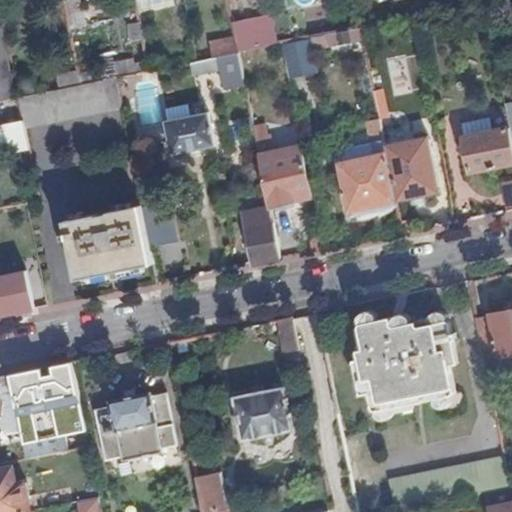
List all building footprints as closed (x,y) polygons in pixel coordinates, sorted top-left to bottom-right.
[(65,0),(72,31),(85,28),(80,0),(65,0)] [(237,37),(240,53),(266,47),(260,18),(234,22),(237,37)] [(0,101),(20,98),(4,24),(0,25),(0,101)] [(365,40),(363,29),(326,35),(329,47),(365,40)] [(214,58),(240,53),(237,37),(211,43),(214,58)] [(284,44),(291,78),(323,71),(316,37),(284,44)] [(210,59),(212,71),(220,69),(224,89),(246,84),(240,53),(214,58),(210,59)] [(135,57),(115,61),(117,73),(137,70),(135,57)] [(210,59),(199,61),(191,63),(193,75),(212,71),(210,59)] [(59,77),(61,89),(84,85),(81,73),(59,77)] [(61,89),(20,98),(25,123),(26,128),(124,109),(117,78),(84,85),(61,89)] [(386,100),(377,101),(381,121),(390,119),(386,100)] [(169,122),(208,113),(206,107),(191,110),(190,105),(166,110),(169,122)] [(210,113),(208,113),(169,122),(167,122),(174,156),(217,146),(210,113)] [(465,139),(495,133),(491,119),(463,124),(465,139)] [(386,148),(381,121),(370,123),(374,144),(375,144),(377,156),(340,163),(350,213),(398,203),(386,148)] [(26,128),(25,123),(0,127),(0,157),(30,151),(26,128)] [(511,140),(510,129),(495,133),(465,139),(472,173),(511,165),(511,140)] [(272,137),(257,141),(263,169),(271,207),(272,210),(298,205),(298,203),(315,199),(304,146),(275,152),(272,137)] [(386,148),(398,203),(442,194),(430,139),(386,148)] [(153,249),(144,206),(65,222),(68,235),(64,236),(65,240),(69,239),(77,281),(156,265),(153,249)] [(272,210),(271,207),(245,213),(256,265),(282,260),(272,210)] [(153,249),(156,265),(160,285),(180,281),(171,245),(153,249)] [(0,317),(37,310),(29,272),(0,278),(0,317)] [(493,317),(479,320),(489,369),(503,367),(505,380),(511,378),(511,312),(493,316),(493,317)] [(300,352),(293,319),(277,322),(284,355),(300,352)] [(396,329),(365,336),(368,351),(362,352),(367,378),(369,378),(376,407),(418,400),(414,378),(419,377),(420,383),(422,383),(426,401),(458,395),(450,356),(436,358),(435,354),(458,348),(457,342),(459,342),(458,337),(455,337),(452,323),(417,330),(417,327),(405,330),(407,336),(398,338),(396,329)] [(75,364),(53,369),(61,407),(83,403),(75,364)] [(13,377),(18,404),(27,446),(30,460),(59,454),(54,418),(63,416),(61,407),(53,369),(13,377)] [(13,377),(0,379),(0,415),(3,417),(4,407),(18,404),(13,377)] [(286,389),(238,399),(246,440),(295,430),(286,389)] [(113,406),(96,410),(107,461),(124,458),(125,462),(165,454),(165,450),(180,447),(168,395),(154,398),(152,394),(112,402),(113,406)] [(83,403),(61,407),(63,416),(54,418),(59,454),(69,452),(67,439),(90,434),(83,403)] [(3,417),(0,415),(0,425),(9,436),(11,449),(27,446),(18,404),(4,407),(3,417)] [(227,447),(236,446),(232,428),(223,430),(227,447)] [(392,484),(398,511),(487,494),(511,489),(511,480),(508,461),(392,484)] [(0,511),(32,511),(29,499),(32,498),(29,484),(18,486),(15,469),(0,471),(0,511)] [(231,511),(223,474),(200,479),(207,511),(231,511)] [(105,511),(103,500),(81,504),(82,511),(105,511)]
